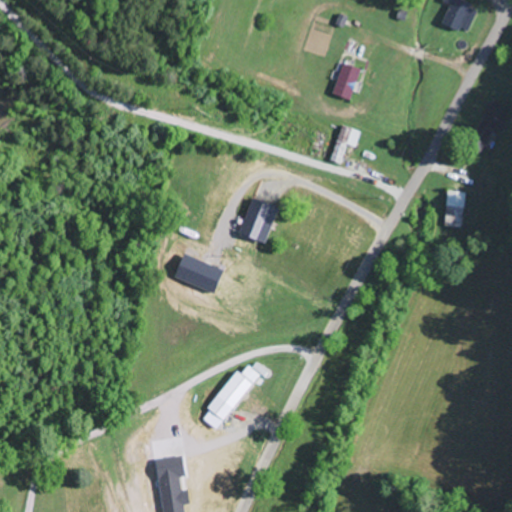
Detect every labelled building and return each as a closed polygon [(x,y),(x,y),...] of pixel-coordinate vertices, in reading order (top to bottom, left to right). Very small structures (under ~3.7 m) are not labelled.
[(336,94),(355,100),(365,69),(346,63),(336,94)] [(275,143),(329,159),(328,160),(344,165),(350,145),(358,148),(363,132),(342,126),(338,139),(281,122),(275,143)] [(466,192),(449,191),(445,226),(463,228),(466,192)] [(281,213),(264,206),(249,242),(260,247),(270,226),(275,228),(281,213)] [(257,384),(239,370),(209,409),(213,412),(208,418),(222,429),(257,384)]
